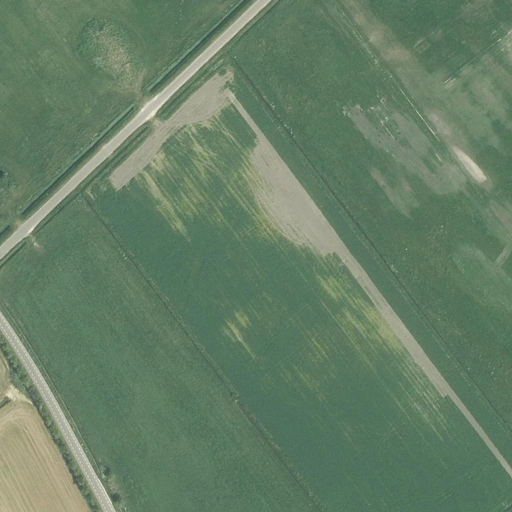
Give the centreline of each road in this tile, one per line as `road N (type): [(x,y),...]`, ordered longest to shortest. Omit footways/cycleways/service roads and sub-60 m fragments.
road 1 (unclassified): [(0,251),(263,0)]
road 2 (tertiary): [(109,511),(0,320)]
